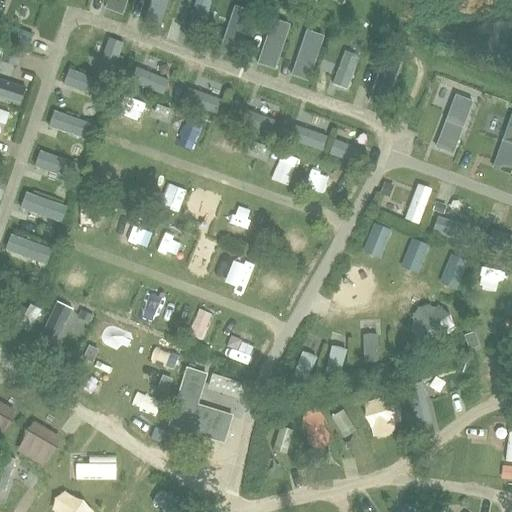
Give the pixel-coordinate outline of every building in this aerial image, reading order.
[(106,0),(104,7),(121,14),(125,0),(106,0)] [(150,0),(142,21),(159,27),(169,0),(150,0)] [(197,0),(187,33),(199,36),(210,0),(197,0)] [(219,49),(236,55),(252,10),(234,4),(219,49)] [(257,63),(274,68),(290,23),(272,17),(257,63)] [(0,20),(0,37),(27,49),(33,34),(0,20)] [(292,75),(308,80),(324,33),(308,28),(292,75)] [(108,36),(96,72),(112,77),(123,41),(108,36)] [(346,49),(332,85),(347,90),(360,54),(346,49)] [(6,64),(27,64),(28,52),(7,51),(6,64)] [(384,55),(368,101),(385,107),(401,60),(384,55)] [(135,67),(129,82),(162,95),(168,80),(135,67)] [(62,85),(104,100),(110,84),(68,69),(62,85)] [(0,98),(19,105),(25,87),(0,78),(0,98)] [(142,113),(150,96),(132,88),(124,105),(142,113)] [(187,88),(182,103),(215,115),(220,100),(187,88)] [(435,147),(453,153),(474,99),(456,93),(435,147)] [(0,119),(9,121),(12,107),(0,105),(0,119)] [(241,108),(236,123),(268,135),(274,119),(241,108)] [(53,111),(48,126),(89,141),(95,125),(53,111)] [(511,116),(494,167),(511,173),(511,169),(511,116)] [(211,140),(229,144),(233,125),(215,121),(211,140)] [(288,140),(321,151),(326,137),(293,125),(288,140)] [(333,140),(328,154),(361,167),(366,152),(333,140)] [(282,176),(298,155),(286,146),(270,167),(282,176)] [(39,151),(34,167),(75,181),(80,166),(39,151)] [(316,153),(305,180),(324,187),(334,160),(316,153)] [(105,187),(121,192),(128,168),(112,164),(105,187)] [(405,219),(418,224),(431,189),(418,184),(405,219)] [(20,208),(61,222),(66,207),(25,192),(20,208)] [(116,223),(133,231),(142,214),(125,205),(116,223)] [(231,227),(249,233),(255,216),(237,210),(231,227)] [(437,217),(432,232),(471,244),(476,229),(437,217)] [(374,223),(363,252),(380,258),(391,229),(374,223)] [(170,225),(165,249),(186,254),(192,230),(170,225)] [(511,236),(492,230),(487,245),(511,252),(511,236)] [(299,232),(287,236),(291,251),(303,247),(299,232)] [(5,251),(47,265),(52,250),(10,236),(5,251)] [(412,238),(401,267),(418,274),(429,245),(412,238)] [(223,274),(246,282),(256,256),(233,247),(223,274)] [(451,254),(440,283),(456,289),(468,261),(451,254)] [(262,282),(285,287),(289,265),(267,260),(262,282)] [(149,319),(170,325),(175,305),(154,299),(149,319)] [(72,308),(55,300),(36,340),(53,348),(72,308)] [(30,327),(46,312),(36,302),(20,317),(30,327)] [(103,312),(92,351),(108,356),(119,316),(103,312)] [(201,315),(193,331),(211,340),(219,324),(201,315)] [(308,343),(322,351),(328,342),(314,334),(308,343)] [(363,334),(363,362),(377,362),(377,334),(363,334)] [(117,338),(116,351),(130,353),(131,340),(117,338)] [(164,341),(144,338),(138,374),(148,375),(151,360),(161,362),(164,341)] [(330,346),(325,373),(338,376),(344,349),(330,346)] [(292,378),(305,383),(315,356),(302,351),(292,378)] [(97,392),(105,371),(83,363),(75,384),(97,392)] [(511,382),(511,367),(482,369),(483,384),(511,382)] [(223,441),(231,416),(196,405),(206,375),(186,369),(169,424),(223,441)] [(208,373),(205,386),(230,392),(233,379),(208,373)] [(414,386),(418,404),(453,394),(448,377),(414,386)] [(330,407),(314,413),(329,453),(344,447),(330,407)] [(288,465),(288,421),(275,421),(274,465),(288,465)] [(26,428),(15,439),(42,466),(53,454),(26,428)] [(0,490),(4,492),(15,459),(0,453),(0,490)] [(103,493),(110,482),(77,463),(70,474),(103,493)] [(56,476),(41,510),(46,511),(62,511),(74,483),(56,476)] [(160,491),(153,503),(167,511),(192,511),(194,510),(160,491)]
